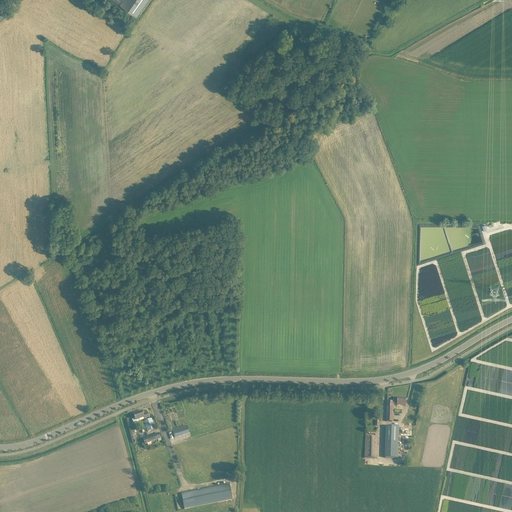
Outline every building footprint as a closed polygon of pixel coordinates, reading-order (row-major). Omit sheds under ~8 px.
[(122,0),(119,4),(137,16),(147,0),(122,0)] [(387,402),(386,422),(392,422),(393,405),(397,405),(406,406),(406,399),(397,398),(397,400),(393,400),(393,402),(387,402)] [(143,415),(142,412),(137,413),(133,414),(135,418),(132,420),(133,423),(135,424),(139,423),(138,420),(144,417),(145,419),(149,417),(148,414),(143,415)] [(147,429),(154,426),(151,419),(144,422),(147,429)] [(175,438),(190,433),(188,426),(172,430),(175,438)] [(386,427),(385,458),(398,459),(399,427),(386,427)] [(143,439),(145,444),(161,439),(159,433),(143,439)] [(377,458),(378,438),(365,437),(364,458),(377,458)] [(184,509),(233,500),(230,484),(181,493),(184,509)]
